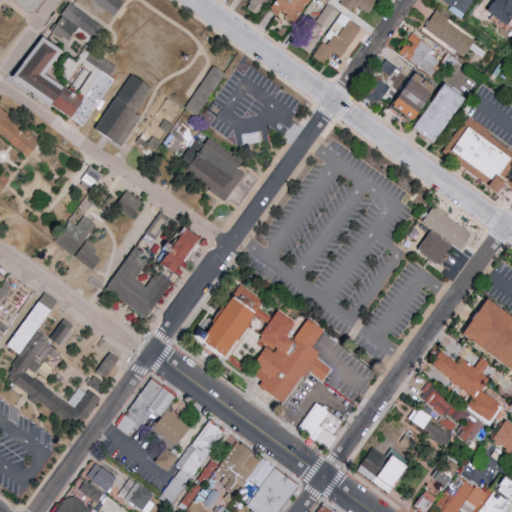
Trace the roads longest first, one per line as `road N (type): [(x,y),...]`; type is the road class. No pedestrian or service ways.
road 1 (residential): [(35,511),(333,102)]
road 2 (residential): [(298,511),(511,218)]
road 3 (residential): [(368,511),(151,353)]
road 4 (tertiary): [(511,233),(333,102)]
road 5 (tertiary): [(333,102),(191,0)]
road 6 (residential): [(333,102),(407,0)]
